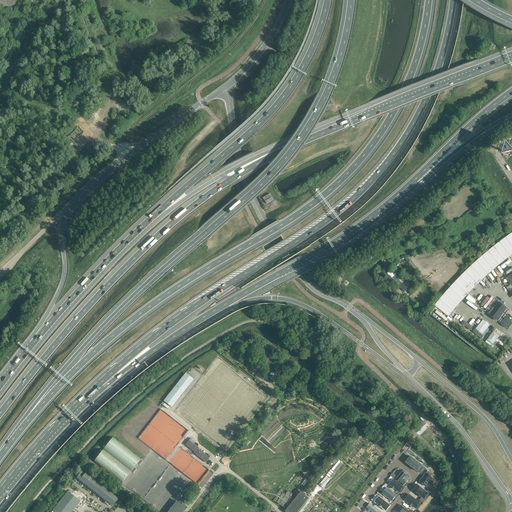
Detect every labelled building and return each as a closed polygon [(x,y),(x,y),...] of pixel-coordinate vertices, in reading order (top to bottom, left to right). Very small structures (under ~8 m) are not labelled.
[(511,235),(510,237),(505,241),(499,245),(509,257),(511,254),(511,235)] [(503,261),(508,257),(509,257),(499,245),(494,249),(490,252),(485,256),(480,261),(490,272),(494,268),(498,266),(503,261)] [(490,272),(480,261),(475,265),(471,269),(481,280),(486,276),(490,272)] [(388,273),(404,291),(411,285),(394,267),(388,273)] [(477,284),(481,280),(471,269),(466,274),(462,277),(458,282),(453,287),(464,297),(468,293),(473,289),(477,284)] [(493,285),(496,282),(491,273),(487,276),(493,285)] [(457,306),(459,303),(462,300),(464,297),(453,287),(449,291),(445,296),(441,301),(437,306),(452,319),(449,316),(451,312),(454,309),(457,306)] [(497,321),(507,308),(499,302),(489,315),(497,321)] [(470,320),(472,317),(466,314),(460,324),(462,325),(468,328),(471,324),(473,325),(476,320),(474,319),(473,322),(469,320),(469,319),(470,320)] [(511,321),(506,317),(500,324),(506,328),(508,326),(509,328),(511,324),(511,322),(511,321)] [(490,325),(483,319),(475,329),(484,336),(489,329),(488,328),(490,325)] [(499,336),(494,331),(487,340),(486,342),(485,342),(491,346),(494,348),(498,343),(497,342),(495,341),(499,336)] [(246,336),(234,340),(236,344),(243,341),(245,346),(249,345),(246,336)] [(193,380),(185,373),(164,401),(171,407),(193,380)] [(121,483),(140,459),(141,458),(113,437),(94,462),(121,483)] [(199,451),(194,448),(195,447),(188,441),(185,445),(192,451),(191,452),(200,459),(203,455),(201,453),(202,452),(199,450),(199,451)] [(424,466),(411,456),(406,463),(418,473),(419,472),(422,475),(426,469),(423,467),(424,466)] [(427,473),(426,472),(419,481),(427,487),(430,483),(432,485),(434,481),(432,480),(434,478),(431,476),(433,474),(428,471),(427,473)] [(118,499),(83,472),(78,478),(113,506),(118,499)] [(411,477),(405,472),(398,481),(404,486),(411,477)] [(404,487),(394,478),(389,484),(391,486),(390,488),(394,490),(394,489),(399,493),(404,487)] [(429,493),(417,484),(413,490),(424,499),(429,493)] [(397,495),(387,487),(382,493),(392,501),(397,495)] [(53,511),(70,511),(79,501),(68,492),(53,511)] [(285,511),(297,511),(308,498),(301,492),(285,511)] [(420,502),(409,494),(405,500),(410,504),(409,505),(412,507),(413,506),(415,508),(420,502)] [(379,496),(374,502),(386,511),(391,505),(379,496)] [(182,511),(185,509),(184,509),(186,506),(182,503),(180,506),(176,502),(167,511),(182,511)] [(380,511),(370,503),(366,507),(368,509),(367,511),(369,511),(370,511),(371,511),(372,511),(380,511)]
